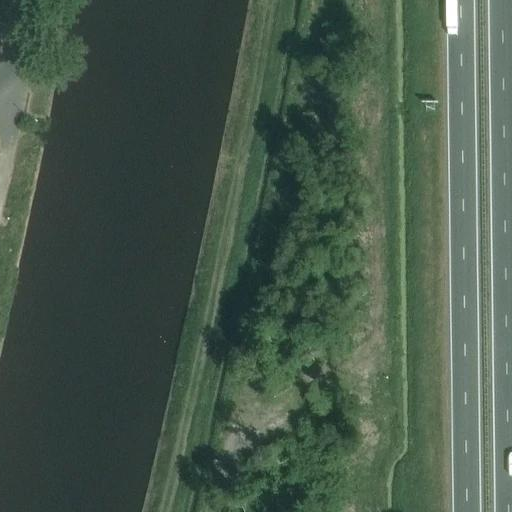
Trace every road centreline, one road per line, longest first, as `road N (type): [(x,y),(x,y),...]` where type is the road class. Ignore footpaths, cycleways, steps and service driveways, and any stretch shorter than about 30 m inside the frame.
road 1 (trunk): [(509,511),(502,0)]
road 2 (trunk): [(456,0),(462,511)]
